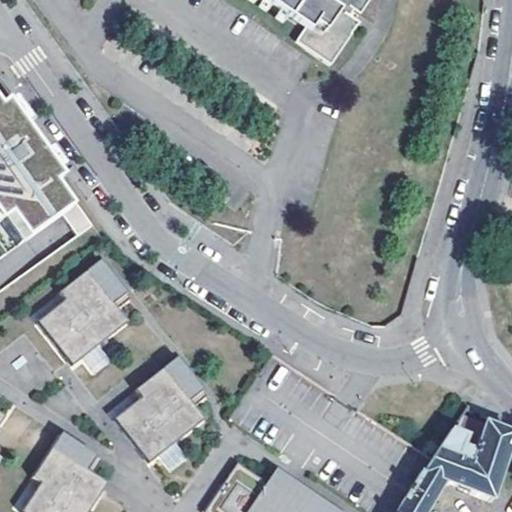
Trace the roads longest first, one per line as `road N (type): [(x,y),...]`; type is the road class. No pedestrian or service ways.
road 1 (residential): [(466,334),(409,362),(360,361),(312,344),(177,256)]
road 2 (residential): [(177,256),(143,226),(7,29)]
road 3 (residential): [(466,334),(461,269),(511,68)]
